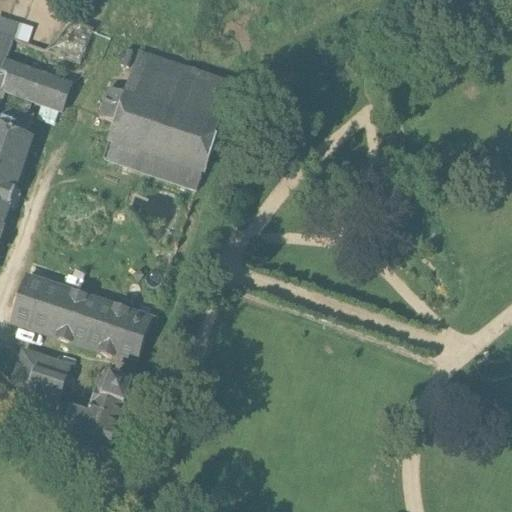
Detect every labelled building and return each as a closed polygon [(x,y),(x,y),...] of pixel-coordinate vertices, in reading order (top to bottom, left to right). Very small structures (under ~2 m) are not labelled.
[(0,91),(0,81),(6,62),(13,41),(18,28),(18,26),(0,19),(0,103),(4,93),(0,91)] [(71,21),(54,57),(82,71),(100,35),(71,21)] [(18,28),(13,41),(27,46),(31,32),(18,28)] [(0,91),(4,93),(23,100),(32,104),(60,114),(70,86),(6,62),(0,81),(0,91)] [(107,147),(201,179),(218,129),(125,96),(108,91),(98,119),(115,125),(107,147)] [(31,118),(27,117),(17,113),(0,107),(0,231),(30,141),(26,139),(31,118)] [(136,367),(151,323),(25,279),(10,324),(136,367)] [(81,414),(69,410),(61,432),(77,447),(105,456),(122,406),(123,407),(129,390),(99,380),(91,404),(85,402),(81,414)]
